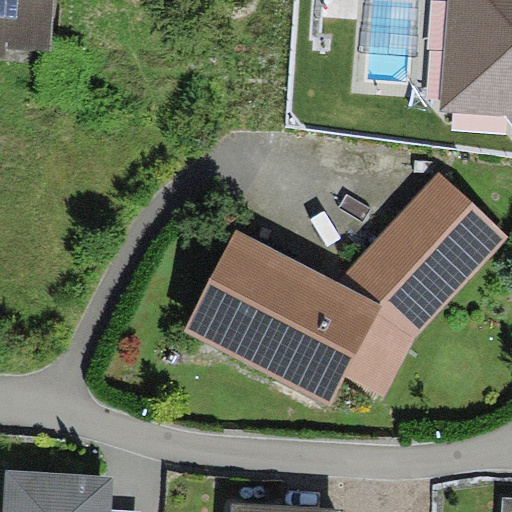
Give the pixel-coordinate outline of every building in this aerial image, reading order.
[(0,0),(0,37),(37,38),(36,0),(0,0)] [(511,0),(449,0),(443,105),(511,108),(511,0)] [(342,306),(234,241),(184,334),(323,412),(373,399),(496,249),(432,186),(351,269),(357,289),(342,306)] [(97,511),(99,478),(0,474),(0,511),(97,511)] [(511,511),(511,494),(502,494),(500,511),(511,511)]
